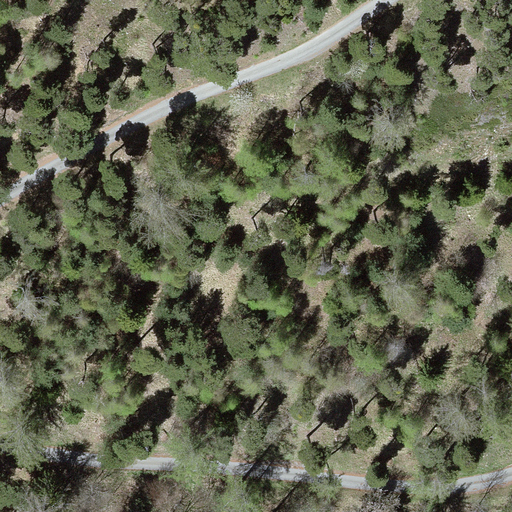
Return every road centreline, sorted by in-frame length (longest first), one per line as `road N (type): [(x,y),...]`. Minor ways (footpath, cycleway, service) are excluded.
road 1 (unclassified): [(511,478),(474,488),(96,460),(0,442)]
road 2 (unclassified): [(0,200),(389,0)]
